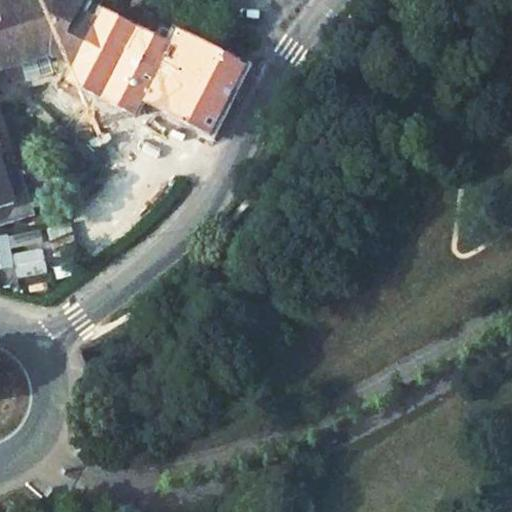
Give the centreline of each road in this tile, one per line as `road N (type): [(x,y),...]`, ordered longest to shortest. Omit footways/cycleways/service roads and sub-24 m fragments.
road 1 (residential): [(42,440),(65,464),(136,485),(216,467),(290,444),(388,397),(511,322)]
road 2 (residential): [(330,0),(308,23),(217,191),(145,271),(35,349)]
